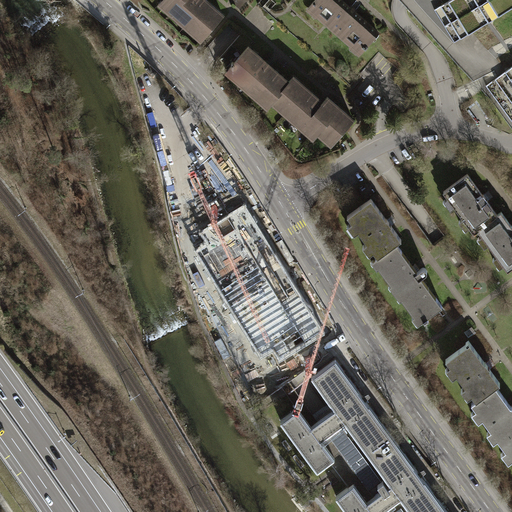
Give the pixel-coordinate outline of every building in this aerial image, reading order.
[(205,38),(225,14),(207,0),(164,0),(159,7),(185,29),(189,25),(205,38)] [(341,0),(316,0),(309,8),(360,54),(379,33),(341,0)] [(458,17),(478,5),(474,0),(450,0),(448,1),(458,17)] [(488,22),(498,16),(488,0),(486,0),(478,5),(488,22)] [(511,0),(488,0),(498,16),(511,7),(511,0)] [(450,22),(458,17),(448,1),(440,6),(450,22)] [(468,34),(488,22),(478,5),(458,17),(468,34)] [(434,10),(443,26),(450,22),(440,6),(434,10)] [(460,39),(468,34),(458,17),(450,22),(460,39)] [(450,22),(443,26),(454,43),(460,39),(450,22)] [(294,82),(249,44),(227,70),(240,81),(237,84),(256,100),(259,97),(272,108),(276,104),(294,82)] [(511,101),(511,81),(505,72),(495,79),(511,101)] [(285,116),(313,140),(319,133),(335,146),(357,120),(332,98),(327,104),(297,79),(294,82),(276,104),(287,114),(285,116)] [(511,121),(511,101),(495,79),(486,86),(511,121)] [(468,174),(445,191),(474,232),(478,229),(498,215),(488,201),(491,198),(486,192),(483,195),(468,174)] [(371,198),(347,217),(377,258),(397,244),(402,240),(391,225),(394,223),(389,217),(387,219),(371,198)] [(199,252),(262,352),(275,345),(281,355),(321,330),(244,208),(235,213),(209,230),(202,234),(209,246),(199,252)] [(478,229),(509,270),(511,268),(511,226),(502,212),(498,215),(478,229)] [(377,258),(374,261),(419,322),(442,305),(422,278),(426,275),(428,273),(428,271),(426,269),(425,268),(422,268),(417,271),(397,244),(377,258)] [(470,342),(446,360),(476,401),(496,386),(500,383),(490,369),(493,367),(488,361),(485,363),(470,342)] [(448,511),(336,360),(310,379),(334,410),(312,426),(298,408),(280,421),(318,471),(330,462),(349,487),(336,496),(347,511),(448,511)] [(472,404),(502,444),(511,436),(511,405),(511,406),(496,386),(476,401),(472,404)] [(511,436),(502,444),(511,458),(511,436)]
